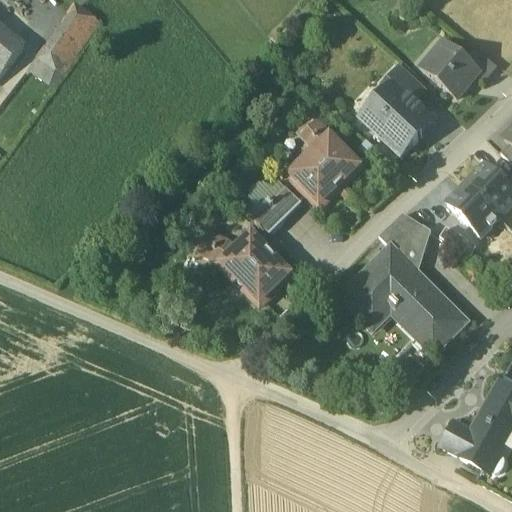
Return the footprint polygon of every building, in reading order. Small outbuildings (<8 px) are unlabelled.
[(75,10),(30,74),(54,91),(99,27),(75,10)] [(0,82),(26,52),(0,30),(0,82)] [(474,52),(463,65),(478,78),(477,79),(485,86),(497,72),(474,52)] [(463,65),(454,57),(450,62),(443,56),(425,76),(456,103),(477,79),(478,78),(463,65)] [(426,95),(400,70),(382,90),(388,96),(395,89),(415,107),(426,95)] [(388,96),(371,114),(381,124),(371,134),(373,136),(373,142),(378,146),(384,146),(399,161),(411,148),(413,149),(422,140),(419,138),(432,124),(415,107),(395,89),(388,96)] [(314,126),(301,139),(308,147),(313,142),(311,140),(315,137),(317,139),(322,134),(314,126)] [(360,170),(335,144),(333,146),(322,134),(317,139),(315,137),(311,140),(313,142),(308,147),(317,156),(304,168),(302,166),(287,181),(319,214),(337,197),(338,198),(345,190),(344,189),(350,184),(348,182),(360,170)] [(511,134),(503,143),(509,149),(511,151),(511,134)] [(374,154),(366,146),(359,154),(367,162),(374,154)] [(511,151),(509,149),(500,158),(511,169),(511,151)] [(485,171),(466,190),(500,223),(511,211),(511,197),(503,188),(485,171)] [(511,179),(503,188),(511,197),(511,179)] [(249,207),(252,212),(246,217),(252,223),(267,209),(265,208),(268,205),(270,207),(284,192),(278,186),(273,192),(268,189),(262,187),(257,188),(252,191),(249,196),(248,202),(249,207)] [(352,198),(345,190),(338,198),(345,205),(352,198)] [(466,190),(447,209),(481,242),(500,223),(466,190)] [(284,192),(270,207),(268,205),(265,208),(267,209),(252,223),(269,241),(302,210),(284,192)] [(424,233),(403,219),(379,241),(389,252),(390,251),(397,258),(424,233)] [(439,242),(471,261),(476,252),(445,233),(439,242)] [(260,251),(249,239),(234,254),(228,249),(217,245),(215,251),(212,250),(210,254),(213,255),(210,262),(217,265),(220,268),(218,269),(233,284),(235,282),(247,295),(245,297),(260,312),(293,280),(276,262),(276,261),(269,254),(268,255),(263,249),(260,251)] [(207,241),(200,259),(210,262),(213,255),(210,254),(212,250),(215,251),(217,245),(207,241)] [(284,254),(277,247),(269,254),(276,261),(284,254)] [(397,258),(390,251),(389,252),(339,303),(365,329),(388,305),(422,339),(416,345),(434,362),(467,328),(397,258)] [(293,294),(286,302),(293,309),(301,302),(293,294)] [(511,394),(498,387),(470,438),(453,428),(440,451),(489,479),(511,437),(511,394)]
